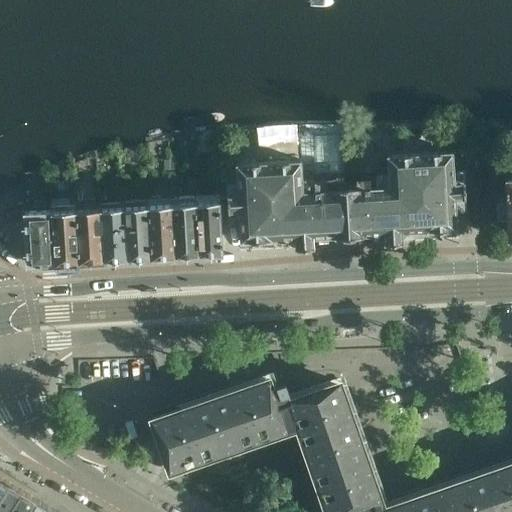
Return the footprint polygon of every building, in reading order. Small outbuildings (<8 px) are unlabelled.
[(465,208),(463,169),(453,170),(452,151),(387,154),(388,173),(372,174),(372,187),(355,188),(355,186),(345,187),(348,236),(349,236),(351,236),(351,235),(358,235),(358,236),(360,236),(360,235),(362,235),(361,234),(384,232),(384,243),(402,242),(402,232),(424,230),(424,231),(456,229),(455,209),(465,208)] [(348,236),(345,187),(336,187),(336,189),(319,190),(318,177),(301,178),(300,159),(236,163),(237,183),(227,183),(229,222),(239,221),(240,241),(273,239),(295,238),(295,248),(313,247),(313,237),(335,235),(335,237),(337,236),(337,237),(338,237),(338,236),(339,236),(345,236),(346,236),(346,237),(348,236)] [(511,237),(511,176),(504,177),(505,199),(496,199),(497,215),(506,215),(507,237),(511,237)] [(223,252),(219,200),(195,201),(198,253),(223,252)] [(198,253),(195,201),(171,203),(174,255),(198,253)] [(174,255),(171,203),(147,204),(150,256),(174,255)] [(150,256),(147,204),(123,206),(126,258),(150,256)] [(126,258),(123,206),(99,207),(102,259),(126,258)] [(102,259),(99,207),(75,209),(78,261),(102,259)] [(78,261),(75,209),(51,210),(54,262),(78,261)] [(54,262),(51,210),(25,212),(28,264),(54,262)] [(291,398),(285,381),(277,383),(276,382),(270,383),(268,378),(239,388),(238,384),(237,385),(238,390),(239,390),(244,405),(274,395),(276,403),(290,398),(291,398)] [(352,409),(342,380),(322,387),(332,416),(352,409)] [(244,405),(239,390),(238,390),(237,385),(209,395),(216,414),(244,405)] [(351,511),(511,511),(511,461),(497,467),(495,467),(496,469),(501,482),(473,492),(444,502),(416,511),(415,511),(397,511),(394,504),(395,504),(394,503),(383,506),(379,497),(382,496),(372,467),(352,474),(342,445),(332,416),(322,387),(291,398),(290,398),(298,422),(329,511),(336,511),(350,507),(351,511)] [(170,467),(298,422),(290,398),(276,403),(274,395),(244,405),(216,414),(188,424),(158,434),(170,467)] [(216,414),(209,395),(181,404),(188,424),(216,414)] [(188,424),(181,404),(152,415),(158,434),(188,424)] [(362,438),(352,409),(332,416),(342,445),(362,438)] [(372,467),(362,438),(342,445),(352,474),(372,467)] [(501,482),(496,469),(495,467),(497,467),(495,464),(466,474),(473,492),(501,482)] [(473,492),(466,474),(438,484),(444,502),(473,492)] [(27,511),(35,498),(0,476),(0,511),(27,511)] [(444,502),(438,484),(409,494),(410,497),(411,497),(416,511),(444,502)] [(415,511),(416,511),(411,497),(410,497),(394,503),(395,504),(394,504),(397,511),(415,511)] [(59,511),(35,498),(27,511),(59,511)]
